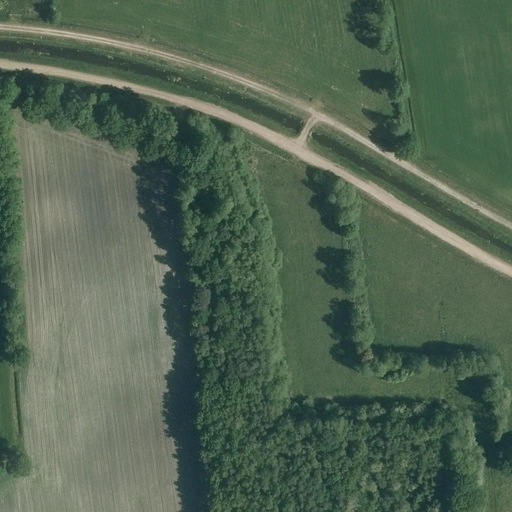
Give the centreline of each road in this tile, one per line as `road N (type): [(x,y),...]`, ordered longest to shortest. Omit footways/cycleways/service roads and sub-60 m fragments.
road 1 (track): [(0,64),(211,109),(511,270)]
road 2 (track): [(0,27),(125,45),(264,89),(511,226)]
